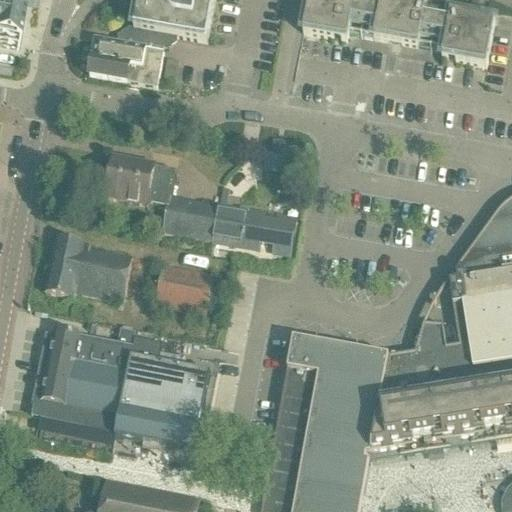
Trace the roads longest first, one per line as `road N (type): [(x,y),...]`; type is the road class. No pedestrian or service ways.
road 1 (unclassified): [(511,163),(235,108),(181,119),(43,98)]
road 2 (tertiary): [(43,98),(0,340)]
